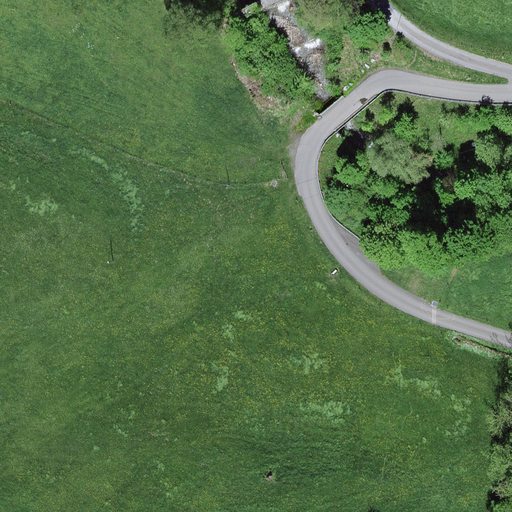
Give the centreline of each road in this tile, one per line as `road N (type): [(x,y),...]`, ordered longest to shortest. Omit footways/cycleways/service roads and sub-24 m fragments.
road 1 (unclassified): [(511,340),(382,289),(323,225),(305,162),(330,123),(385,80),(511,92)]
road 2 (track): [(380,0),(415,35),(511,73)]
